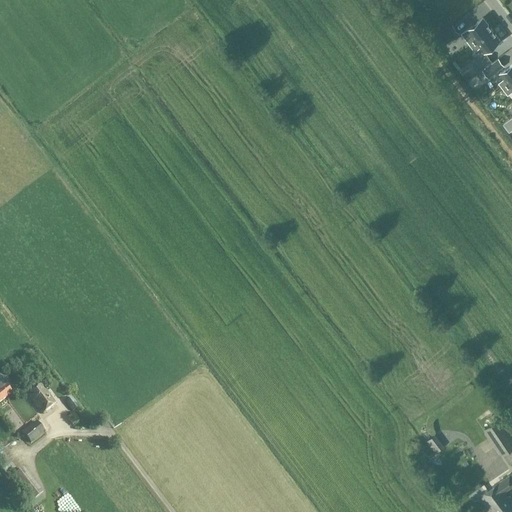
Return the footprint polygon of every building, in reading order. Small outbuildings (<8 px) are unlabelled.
[(123,0),(128,6),(135,1),(145,14),(157,5),(153,0),(123,0)] [(470,36),(465,40),(470,46),(492,29),(483,17),(466,30),(470,36)] [(452,26),(436,38),(442,45),(458,33),(452,26)] [(492,29),(470,46),(474,52),(479,48),(483,54),(501,41),(492,29)] [(478,61),(471,66),(477,73),(484,68),(492,62),(486,55),(478,61)] [(495,72),(503,66),(498,59),(490,65),(495,72)] [(503,80),(498,84),(503,89),(511,82),(511,64),(499,74),(503,80)] [(511,82),(503,89),(507,95),(511,91),(511,82)] [(511,120),(510,118),(503,124),(509,132),(511,129),(511,120)] [(0,403),(13,393),(5,383),(9,379),(3,372),(0,374),(0,403)] [(42,415),(56,404),(41,385),(28,396),(42,415)] [(65,403),(72,412),(79,407),(72,398),(65,403)] [(81,422),(74,413),(67,419),(74,427),(81,422)] [(484,430),(502,456),(511,449),(511,437),(500,419),(484,430)] [(37,422),(22,434),(31,444),(45,433),(37,422)] [(435,436),(428,441),(434,449),(441,444),(435,436)] [(0,456),(0,468),(29,506),(30,504),(33,508),(39,503),(36,500),(43,495),(23,469),(18,472),(3,454),(0,456)] [(511,473),(500,482),(479,496),(489,508),(490,507),(494,511),(511,511),(511,497),(507,491),(511,487),(511,473)]
